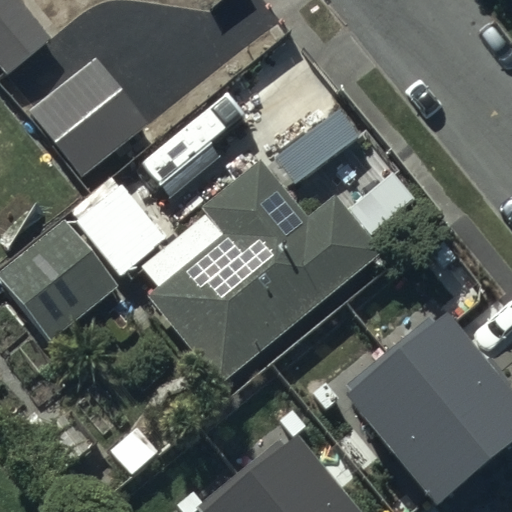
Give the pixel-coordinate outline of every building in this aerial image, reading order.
[(14,0),(0,0),(0,73),(3,78),(48,41),(14,0)] [(94,60),(29,110),(79,179),(146,128),(94,60)] [(198,209),(204,216),(141,265),(157,286),(145,295),(215,386),(378,251),(330,193),(302,217),(256,161),(198,209)] [(96,198),(71,220),(117,276),(161,239),(114,183),(96,198)] [(116,287),(61,221),(0,270),(0,282),(49,342),(116,287)] [(428,379),(372,313),(254,412),(338,511),(406,511),(446,479),(390,412),(428,379)]
